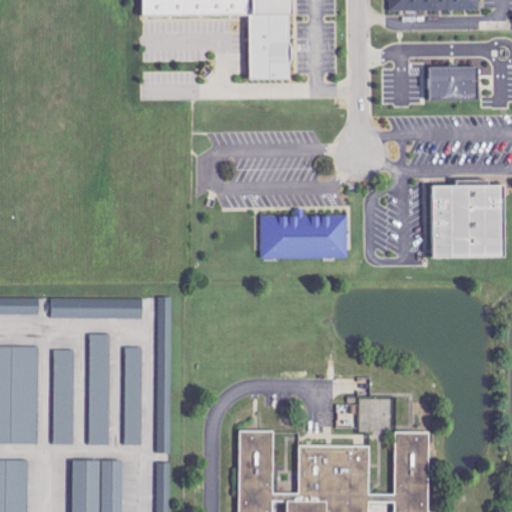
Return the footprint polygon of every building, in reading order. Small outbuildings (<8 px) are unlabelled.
[(294,80),(293,0),(144,0),(145,17),(250,16),(251,80),(294,80)] [(480,10),(480,0),(390,0),(391,12),(480,10)] [(431,101),(474,100),(474,99),(480,98),(479,67),(430,68),(431,101)] [(507,259),(506,186),(490,187),(490,182),(458,182),(458,187),(434,187),(435,259),(507,259)] [(349,258),(349,216),(306,217),(305,210),(299,210),(299,216),(263,217),(263,259),(349,258)] [(54,318),(145,319),(145,309),(133,309),(133,299),(54,298),(54,318)] [(159,454),(172,454),(174,298),(161,298),(159,454)] [(90,445),(111,446),(112,335),(92,335),(90,445)] [(0,444),(39,445),(40,347),(0,347),(0,444)] [(127,446),(144,446),(145,348),(128,348),(127,446)] [(76,351),(56,351),(55,445),(76,445),(76,351)] [(269,430),(236,430),(235,511),(271,511),(272,500),(283,500),(283,511),(365,511),(365,499),(394,499),(394,511),(425,511),(426,432),(392,431),(391,493),(367,492),(368,447),(296,446),(296,494),(269,494),(269,430)] [(29,511),(30,461),(0,460),(0,511),(29,511)] [(74,511),(123,511),(124,462),(74,461),(74,511)] [(158,511),(172,511),(173,463),(159,463),(158,511)]
